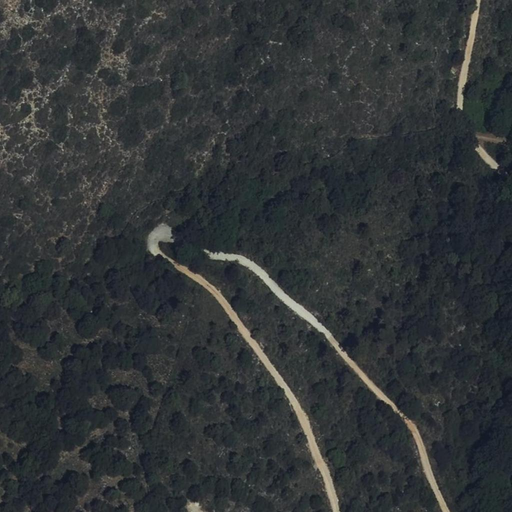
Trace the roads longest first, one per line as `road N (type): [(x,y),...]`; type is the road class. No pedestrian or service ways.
road 1 (track): [(448,511),(417,434),(322,328),(258,272),(166,233),(155,252),(237,317),(297,405),(338,511)]
road 2 (track): [(476,0),(460,109),(466,133)]
